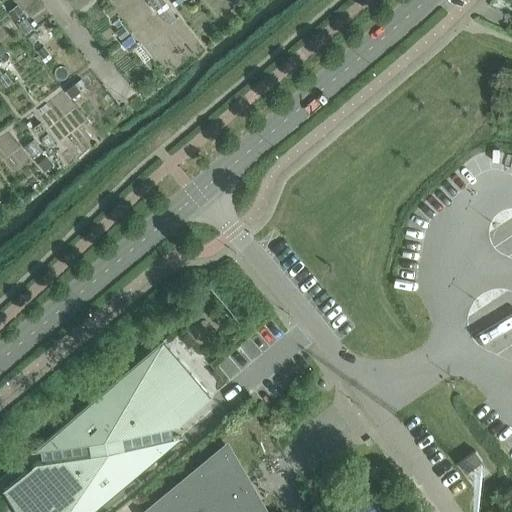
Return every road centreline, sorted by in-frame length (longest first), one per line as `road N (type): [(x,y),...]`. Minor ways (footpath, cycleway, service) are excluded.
road 1 (residential): [(449,511),(313,327),(195,194)]
road 2 (tertiary): [(195,194),(426,0)]
road 3 (tertiary): [(0,364),(195,194)]
